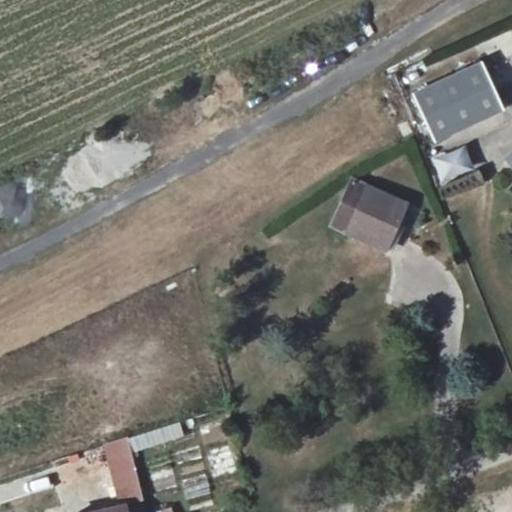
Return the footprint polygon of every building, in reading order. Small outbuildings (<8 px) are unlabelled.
[(483,60),(415,88),(433,137),(505,110),(483,60)] [(462,144),(429,158),(440,184),(473,169),(462,144)] [(406,205),(362,184),(342,227),(386,248),(406,205)] [(206,454),(228,448),(222,426),(200,431),(206,454)] [(123,505),(124,511),(142,511),(124,431),(111,435),(108,436),(123,505)]
